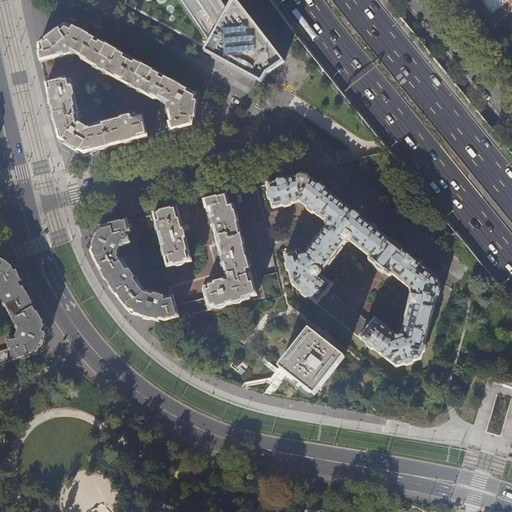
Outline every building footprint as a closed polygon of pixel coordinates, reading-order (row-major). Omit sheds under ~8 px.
[(234,68),(261,83),(262,83),(267,75),(284,63),(235,0),(125,0),(124,4),(206,49),(205,52),(234,68)] [(481,0),(492,13),(508,0),(481,0)] [(169,122),(171,131),(194,125),(198,96),(67,23),(37,45),(41,62),(75,53),(81,57),(82,60),(155,100),(158,99),(166,104),(171,122),(169,122)] [(79,114),(72,81),(68,82),(67,78),(46,83),(60,141),(81,154),(148,137),(143,116),(137,118),(136,114),(94,125),(95,126),(87,128),(80,123),(78,114),(79,114)] [(300,208),(328,232),(350,247),(412,297),(399,341),(375,323),(371,328),(359,342),(397,372),(425,363),(444,285),(401,251),(307,177),(293,180),(269,184),(273,213),(300,208)] [(168,298),(145,291),(123,261),(122,261),(117,254),(117,253),(120,246),(130,244),(127,233),(130,232),(127,220),(101,227),(90,249),(92,254),(99,268),(107,281),(113,290),(123,305),(130,313),(161,322),(249,300),(249,297),(257,295),(230,193),(204,200),(207,212),(210,211),(227,277),(227,278),(225,280),(203,286),(206,298),(176,305),(174,297),(168,298)] [(154,213),(168,268),(192,262),(178,207),(154,213)] [(333,292),(323,284),(350,247),(328,232),(306,259),(285,263),(296,292),(319,311),(330,296),(333,292)] [(0,289),(14,317),(33,304),(30,298),(20,276),(15,266),(8,263),(0,258),(0,289)] [(359,342),(371,328),(330,296),(319,311),(359,342)] [(38,354),(40,354),(49,330),(41,317),(33,304),(14,317),(20,330),(16,338),(8,340),(10,349),(13,361),(38,354)] [(280,367),(314,395),(344,357),(310,330),(280,367)] [(0,363),(13,361),(10,349),(0,351),(0,363)]
